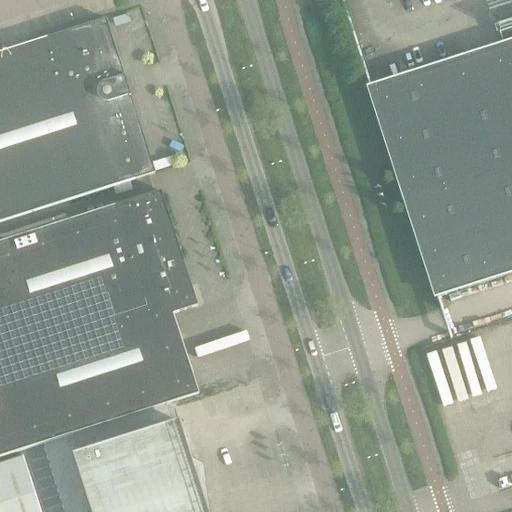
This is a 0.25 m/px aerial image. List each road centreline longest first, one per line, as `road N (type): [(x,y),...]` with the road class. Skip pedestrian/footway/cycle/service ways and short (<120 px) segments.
road 1 (unclassified): [(168,0),(336,511)]
road 2 (secondary): [(201,0),(367,511)]
road 3 (secondary): [(406,511),(246,0)]
road 4 (unknown): [(315,358),(280,400),(214,426),(208,452),(219,490),(242,509),(327,483)]
